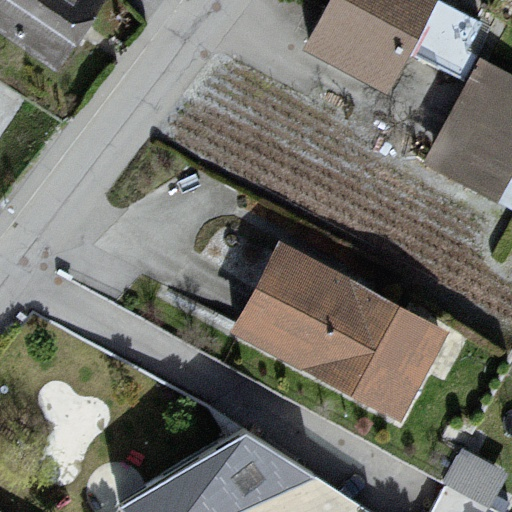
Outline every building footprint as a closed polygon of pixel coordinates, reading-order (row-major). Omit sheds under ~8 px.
[(0,0),(0,24),(69,74),(108,0),(0,0)] [(336,0),(311,47),(395,91),(442,0),(336,0)] [(445,176),(496,201),(511,171),(511,74),(483,58),(451,118),(459,135),(445,176)] [(284,239),(238,330),(413,421),(450,330),(284,239)] [(236,414),(110,492),(129,511),(201,511),(308,468),(236,414)]
